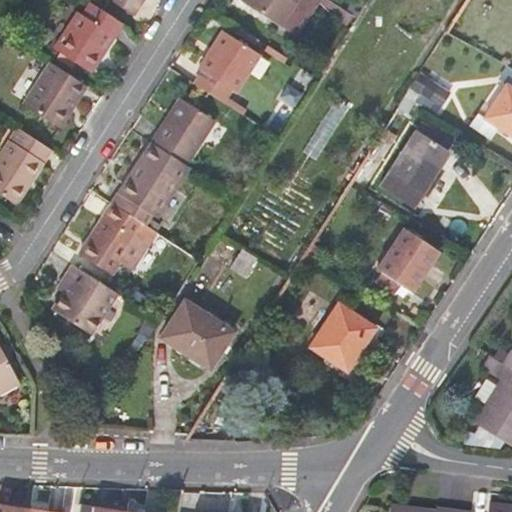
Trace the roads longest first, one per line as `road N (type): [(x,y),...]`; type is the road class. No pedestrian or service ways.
road 1 (residential): [(0,464),(362,469)]
road 2 (residential): [(189,0),(0,292)]
road 3 (residential): [(396,412),(511,234)]
